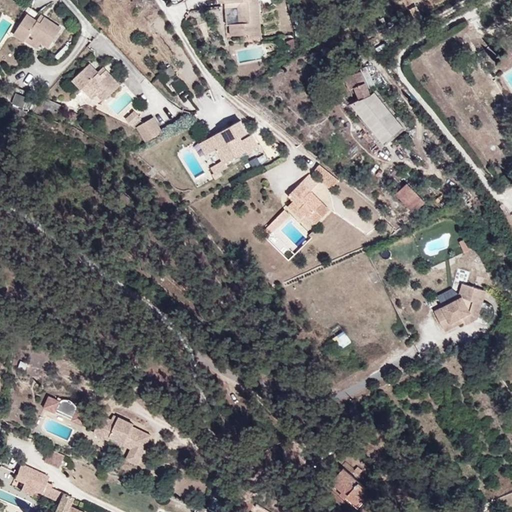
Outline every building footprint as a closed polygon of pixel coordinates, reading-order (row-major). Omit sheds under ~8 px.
[(216,0),(218,21),(221,21),(222,32),(239,31),(239,35),(251,34),(248,0),(216,0)] [(47,50),(61,28),(43,16),(43,17),(39,22),(33,18),(27,14),(13,37),(22,42),(26,36),(39,45),(47,50)] [(39,22),(43,17),(37,14),(33,18),(39,22)] [(39,45),(26,36),(22,42),(35,51),(39,45)] [(119,86),(106,72),(101,77),(97,72),(89,63),(71,80),(80,90),(84,86),(95,98),(100,104),(119,86)] [(373,89),(368,77),(367,77),(363,66),(346,74),(350,85),(356,82),(360,94),(373,89)] [(101,77),(106,72),(102,68),(97,72),(101,77)] [(95,98),(84,86),(80,90),(90,102),(95,98)] [(29,109),(22,101),(14,109),(22,119),(24,117),(29,109)] [(26,122),(33,114),(29,109),(24,117),(22,119),(26,122)] [(137,121),(139,125),(144,123),(140,119),(142,117),(136,111),(127,119),(133,125),(137,121)] [(136,126),(146,145),(163,134),(155,117),(144,123),(139,125),(136,126)] [(263,146),(255,133),(244,139),(242,136),(250,131),(242,118),(206,138),(213,152),(219,149),(225,161),(226,160),(227,163),(247,153),(248,155),(263,146)] [(213,152),(206,138),(199,142),(206,156),(213,152)] [(253,169),(266,160),(262,154),(249,163),(253,169)] [(220,173),(230,168),(227,163),(226,160),(225,161),(212,169),(214,173),(215,175),(220,173)] [(316,160),(286,194),(291,198),(285,205),(312,228),(332,204),(312,188),(320,179),(330,188),(338,180),(316,160)] [(407,183),(395,195),(414,214),(426,202),(407,183)] [(269,234),(289,211),(281,205),(262,227),(269,234)] [(474,318),(486,288),(459,280),(454,295),(431,307),(443,330),(461,322),(464,323),(474,318)] [(333,337),(339,349),(351,343),(345,331),(333,337)] [(59,391),(46,385),(41,398),(55,405),(56,401),(71,408),(70,412),(79,416),(86,401),(75,396),(77,393),(62,386),(59,391)] [(134,424),(114,415),(112,420),(102,416),(94,434),(108,440),(109,437),(124,443),(123,445),(131,449),(127,459),(138,464),(152,436),(133,427),(134,424)] [(55,463),(61,452),(47,445),(41,456),(55,463)] [(241,478),(259,457),(251,449),(225,480),(233,481),(241,478)] [(367,474),(347,452),(329,467),(341,480),(346,475),(355,485),(367,474)] [(37,481),(41,473),(15,461),(7,479),(13,481),(21,480),(28,487),(49,497),(44,507),(40,505),(37,511),(79,511),(80,510),(61,502),(65,494),(37,481)] [(355,496),(373,480),(367,474),(355,485),(350,489),(355,496)] [(28,487),(21,480),(13,481),(10,487),(24,493),(28,487)]
